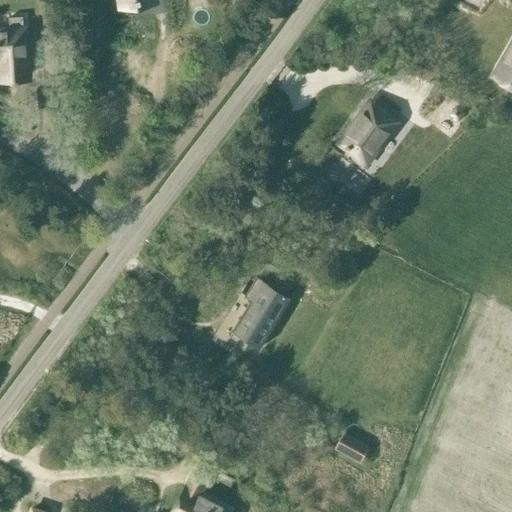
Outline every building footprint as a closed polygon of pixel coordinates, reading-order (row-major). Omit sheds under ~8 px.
[(10,31),(0,31),(0,57),(1,80),(22,78),(27,78),(26,56),(24,30),(22,30),(21,16),(9,17),(10,31)] [(420,40),(411,31),(404,38),(413,47),(420,40)] [(511,41),(492,76),(511,87),(511,41)] [(365,161),(394,122),(370,103),(340,143),(365,161)] [(464,112),(456,105),(448,115),(457,122),(464,112)] [(254,281),(245,297),(251,301),(232,332),(259,348),(290,298),(256,277),(254,281)] [(359,464),(369,447),(342,432),(333,449),(359,464)] [(230,511),(200,496),(208,479),(193,472),(185,488),(184,487),(171,511),(230,511)]
